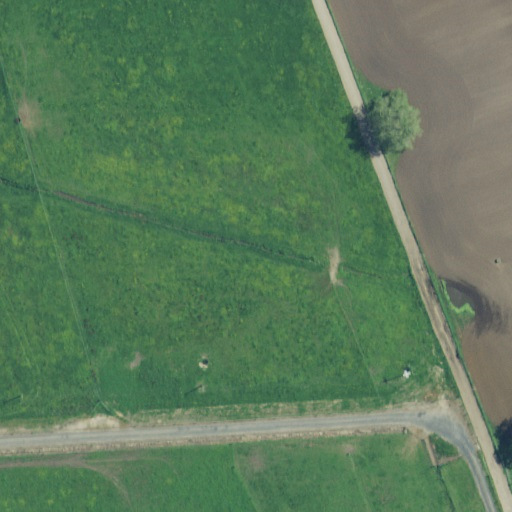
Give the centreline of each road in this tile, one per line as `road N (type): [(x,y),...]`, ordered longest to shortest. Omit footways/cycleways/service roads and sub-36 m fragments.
road 1 (unclassified): [(0,441),(427,419),(469,459),(492,511)]
road 2 (track): [(443,349),(420,257),(326,0)]
